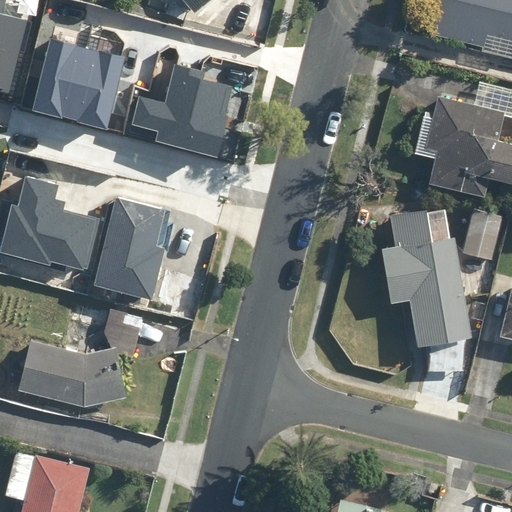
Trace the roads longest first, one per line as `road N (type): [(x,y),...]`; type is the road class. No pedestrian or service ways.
road 1 (residential): [(245,385),(344,0)]
road 2 (residential): [(245,385),(511,450)]
road 3 (residential): [(215,511),(245,385)]
